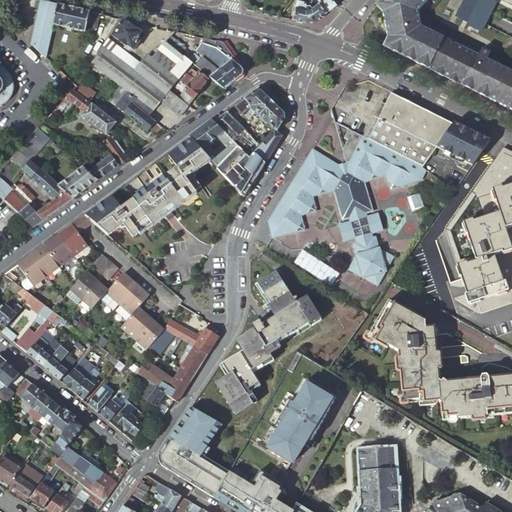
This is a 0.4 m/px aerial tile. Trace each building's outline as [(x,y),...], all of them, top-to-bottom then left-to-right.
[(40,0),(31,43),(46,57),(47,56),(54,25),(65,27),(65,28),(73,30),(73,29),(86,32),(87,28),(91,12),(78,9),(78,8),(70,6),(70,7),(40,0)] [(297,0),(293,21),(307,24),(314,23),(336,7),(331,0),(297,0)] [(387,39),(383,47),(453,81),(504,107),(511,110),(511,72),(486,59),(489,53),(481,49),(478,55),(420,27),(420,10),(428,0),(382,0),(376,7),(383,13),(387,39)] [(91,12),(87,28),(97,31),(101,15),(91,12)] [(132,23),(125,19),(124,20),(123,20),(113,35),(120,40),(119,41),(125,45),(126,44),(134,49),(139,41),(138,40),(141,34),(142,33),(142,32),(141,31),(131,25),(132,23)] [(102,46),(91,64),(128,91),(136,97),(132,103),(148,116),(161,101),(170,90),(192,63),(166,41),(152,58),(147,55),(140,63),(118,46),(112,54),(102,46)] [(237,62),(223,43),(217,41),(215,48),(216,48),(223,53),(230,58),(231,60),(237,64),(237,62)] [(216,48),(215,48),(201,43),(196,51),(220,69),(231,60),(230,58),(223,53),(216,48)] [(205,60),(199,68),(224,89),(229,86),(234,82),(240,78),(243,76),(243,71),(241,67),(237,64),(231,60),(220,69),(218,71),(205,60)] [(0,105),(1,107),(2,106),(2,105),(3,105),(4,104),(6,104),(8,102),(9,101),(10,100),(11,98),(12,96),(12,95),(13,95),(13,93),(12,93),(13,92),(13,91),(13,89),(13,88),(13,86),(13,84),(12,83),(12,81),(11,79),(13,78),(12,77),(10,77),(10,76),(9,75),(7,72),(6,71),(5,70),(6,69),(5,68),(4,68),(0,65),(1,64),(0,63),(1,62),(0,61),(0,105)] [(188,86),(178,98),(188,106),(200,91),(199,90),(208,80),(197,71),(196,72),(192,69),(182,81),(188,86)] [(99,109),(73,90),(56,108),(64,114),(67,113),(75,104),(86,112),(83,116),(107,134),(116,123),(109,117),(99,109)] [(170,90),(161,101),(179,117),(188,106),(178,98),(170,90)] [(124,113),(132,103),(136,97),(128,91),(116,106),(124,113)] [(275,131),(276,133),(285,119),(284,114),(280,109),(266,96),(261,91),(256,91),(251,95),(244,100),(253,108),(251,109),(256,113),(262,120),(264,122),(267,125),(268,126),(269,125),(275,131)] [(432,154),(453,125),(391,94),(385,105),(368,140),(423,167),(427,161),(432,154)] [(253,108),(244,100),(240,103),(235,107),(244,116),(245,115),(246,115),(250,112),(254,116),(256,113),(251,109),(253,108)] [(380,102),(362,137),(368,140),(385,105),(380,102)] [(148,116),(132,103),(124,113),(147,132),(149,129),(155,122),(148,116)] [(102,106),(99,109),(109,117),(112,113),(102,106)] [(224,114),(214,122),(238,145),(239,146),(251,157),(254,153),(266,163),(282,137),(276,133),(275,131),(272,134),(262,144),(259,146),(251,137),(233,119),(236,117),(230,110),(224,114)] [(112,113),(109,117),(116,123),(121,117),(114,111),(112,113)] [(245,115),(244,116),(249,121),(254,116),(250,112),(246,115),(245,115)] [(191,139),(211,160),(216,165),(219,163),(215,159),(217,157),(205,144),(218,134),(233,149),(238,145),(214,122),(212,120),(202,127),(189,136),(191,139)] [(156,134),(162,128),(155,122),(149,129),(156,134)] [(458,126),(454,123),(453,125),(432,154),(433,153),(444,159),(456,166),(467,172),(479,156),(489,141),(478,136),(477,135),(476,134),(467,130),(458,126)] [(272,134),(275,131),(269,125),(268,126),(267,125),(265,126),(272,134)] [(45,145),(51,139),(38,128),(33,134),(45,145)] [(368,140),(362,137),(348,130),(344,138),(347,140),(341,151),(345,164),(337,166),(311,151),(266,224),(270,239),(296,233),(303,222),(301,216),(308,214),(314,204),(313,197),(319,195),(322,191),(327,194),(333,192),(340,221),(347,219),(365,215),(372,213),(364,183),(384,177),(386,184),(397,190),(413,186),(411,177),(419,175),(424,177),(426,171),(422,168),(423,167),(368,140)] [(33,134),(28,140),(40,150),(45,145),(33,134)] [(253,135),(251,137),(259,146),(262,144),(253,135)] [(129,159),(113,137),(112,138),(103,144),(104,147),(108,151),(111,156),(119,166),(129,159)] [(61,149),(51,139),(45,145),(40,150),(36,155),(31,160),(35,163),(50,148),(58,154),(61,149)] [(111,198),(85,216),(109,238),(119,230),(120,230),(121,230),(123,230),(124,230),(124,229),(125,229),(132,238),(137,234),(139,236),(144,232),(144,229),(155,220),(160,221),(175,209),(176,205),(187,197),(191,197),(196,194),(197,193),(195,191),(201,187),(194,178),(195,172),(198,169),(198,166),(204,162),(207,163),(211,160),(191,139),(155,165),(160,173),(163,177),(153,185),(145,191),(131,201),(120,209),(111,198)] [(28,140),(23,145),(36,155),(40,150),(28,140)] [(23,145),(18,151),(30,161),(31,160),(36,155),(23,145)] [(218,167),(245,197),(266,163),(254,153),(251,157),(239,146),(221,165),(218,167)] [(108,151),(104,147),(99,150),(103,155),(108,151)] [(511,152),(503,148),(492,163),(445,230),(457,268),(475,262),(473,256),(460,261),(450,231),(504,154),(511,158),(511,152)] [(18,151),(10,159),(24,169),(30,161),(18,151)] [(475,262),(457,268),(469,304),(476,302),(506,292),(494,256),(511,250),(505,230),(511,227),(511,158),(504,154),(450,231),(460,261),(473,256),(475,262)] [(88,173),(98,181),(107,175),(117,168),(119,166),(111,156),(88,173)] [(94,161),(91,157),(85,161),(88,166),(94,161)] [(30,161),(24,169),(22,172),(55,201),(66,193),(58,186),(41,171),(36,167),(30,161)] [(39,163),(36,167),(41,171),(44,167),(39,163)] [(66,193),(74,199),(88,189),(98,181),(88,173),(87,171),(84,169),(83,168),(58,186),(66,193)] [(163,177),(160,173),(150,180),(153,185),(163,177)] [(411,177),(413,186),(421,184),(424,177),(419,175),(411,177)] [(0,180),(0,196),(4,201),(9,195),(5,191),(8,188),(0,180)] [(150,180),(142,187),(145,191),(153,185),(150,180)] [(388,193),(397,190),(386,184),(388,193)] [(18,185),(16,188),(31,202),(35,198),(21,185),(20,187),(18,185)] [(128,197),(131,201),(145,191),(142,187),(128,197)] [(4,201),(34,228),(44,220),(48,218),(41,211),(37,208),(35,211),(28,206),(27,207),(11,193),(9,195),(4,201)] [(41,211),(48,218),(54,213),(67,204),(74,199),(66,193),(55,201),(41,211)] [(176,205),(175,209),(191,197),(187,197),(176,205)] [(316,212),(314,204),(308,214),(316,212)] [(354,243),(371,239),(370,235),(381,233),(377,214),(366,217),(365,215),(347,219),(348,222),(337,225),(342,243),(353,240),(354,243)] [(144,229),(144,232),(160,221),(155,220),(144,229)] [(305,230),(303,222),(296,233),(305,230)] [(79,235),(72,226),(66,231),(59,236),(74,257),(88,247),(79,235)] [(74,257),(59,236),(53,240),(45,246),(61,267),(74,257)] [(375,238),(371,239),(354,243),(350,244),(354,257),(346,271),(377,288),(393,258),(378,250),(375,238)] [(47,277),(61,267),(45,246),(38,251),(31,256),(47,277)] [(506,292),(476,302),(480,313),(511,301),(511,249),(511,250),(494,256),(506,292)] [(25,260),(18,266),(33,287),(47,277),(31,256),(25,260)] [(96,271),(102,276),(113,264),(107,259),(96,271)] [(102,276),(108,281),(118,269),(113,264),(102,276)] [(87,272),(86,273),(74,286),(70,291),(81,300),(97,282),(87,272)] [(123,274),(108,291),(106,293),(119,305),(136,285),(123,274)] [(226,377),(218,382),(238,414),(256,402),(250,392),(249,392),(247,390),(258,383),(252,375),(250,372),(272,359),(269,354),(280,348),(277,343),(297,331),(295,328),(317,315),(306,297),(298,302),(295,297),(292,299),(278,277),(275,279),(271,274),(254,285),(274,317),(276,320),(264,328),(261,325),(259,322),(252,326),(253,330),(239,339),(246,349),(243,351),(222,364),(229,375),(226,377)] [(97,282),(81,300),(92,310),(106,293),(108,291),(97,282)] [(18,293),(24,290),(15,283),(11,288),(18,293)] [(149,296),(136,285),(119,305),(132,316),(139,308),(149,296)] [(28,301),(32,296),(24,290),(18,293),(28,301)] [(52,311),(32,296),(28,301),(27,302),(34,307),(32,309),(40,315),(42,318),(47,322),(44,325),(43,325),(36,333),(35,332),(25,343),(21,339),(16,345),(27,354),(44,333),(52,324),(59,316),(52,311)] [(388,301),(370,334),(367,338),(372,341),(387,349),(388,347),(398,353),(399,358),(399,364),(400,366),(400,372),(403,396),(404,402),(409,401),(419,401),(419,404),(432,403),(435,406),(438,402),(440,404),(442,414),(446,414),(447,420),(450,423),(456,422),(459,419),(471,418),(477,418),(478,417),(485,417),(511,414),(511,376),(497,378),(489,379),(488,379),(486,376),(481,376),(479,380),(475,380),(467,381),(462,382),(454,382),(446,383),(443,380),(441,383),(438,381),(438,369),(437,361),(436,354),(434,335),(434,329),(425,329),(424,322),(388,301)] [(0,323),(6,328),(6,327),(17,314),(5,304),(3,305),(0,307),(0,323)] [(192,312),(180,305),(176,310),(188,318),(192,312)] [(139,308),(132,316),(121,328),(134,339),(151,320),(139,308)] [(198,324),(202,318),(192,312),(188,318),(198,324)] [(295,328),(297,331),(308,324),(310,327),(321,320),(317,315),(295,328)] [(59,316),(52,324),(56,327),(60,323),(65,326),(67,323),(64,320),(59,316)] [(276,320),(274,317),(261,325),(264,328),(276,320)] [(163,330),(151,320),(134,339),(146,351),(163,330)] [(75,329),(67,323),(65,326),(80,338),(79,338),(81,340),(85,336),(75,329)] [(209,323),(194,347),(207,356),(218,338),(215,336),(218,332),(218,331),(209,325),(210,323),(209,323)] [(6,327),(6,328),(2,333),(12,342),(17,336),(6,327)] [(165,332),(163,331),(152,349),(159,353),(165,342),(164,341),(166,337),(167,337),(169,335),(165,332)] [(27,354),(35,361),(49,345),(53,340),(44,333),(27,354)] [(367,338),(370,334),(368,333),(366,333),(364,338),(364,340),(370,343),(371,343),(372,341),(367,338)] [(89,339),(87,337),(83,342),(85,343),(84,344),(91,350),(96,344),(89,339)] [(239,339),(236,340),(243,351),(246,349),(239,339)] [(83,348),(78,343),(75,346),(80,351),(83,348)] [(49,345),(35,361),(43,368),(57,351),(49,345)] [(61,347),(57,351),(65,358),(69,354),(61,347)] [(194,347),(183,364),(197,373),(207,356),(194,347)] [(164,353),(172,358),(174,355),(171,354),(172,352),(166,349),(164,353)] [(57,351),(43,368),(51,375),(65,358),(57,351)] [(247,440),(247,441),(236,460),(273,481),(284,462),(289,466),(302,445),(308,449),(322,424),(334,403),(336,398),(346,382),(327,371),(296,352),(271,398),(247,440)] [(65,358),(51,375),(59,382),(76,362),(70,356),(71,354),(69,353),(69,354),(65,358)] [(116,360),(107,353),(104,358),(116,367),(120,362),(116,360)] [(250,372),(252,375),(274,362),(272,359),(250,372)] [(166,395),(171,399),(174,401),(177,403),(197,373),(183,364),(173,381),(144,361),(136,374),(144,379),(150,383),(166,395)] [(120,362),(116,367),(116,368),(121,372),(125,367),(120,362)] [(19,374),(6,363),(0,371),(0,382),(6,388),(7,388),(19,374)] [(222,364),(219,366),(226,377),(229,375),(222,364)] [(86,380),(74,394),(83,402),(95,387),(94,387),(96,386),(95,378),(99,373),(97,372),(99,369),(96,367),(86,380)] [(74,370),(62,384),(74,394),(86,380),(74,370)] [(32,385),(26,380),(15,394),(21,400),(32,385)] [(238,414),(218,382),(215,384),(235,416),(238,414)] [(156,408),(166,395),(150,383),(147,387),(153,391),(150,397),(143,392),(140,397),(153,407),(156,408)] [(249,392),(250,392),(259,386),(258,383),(247,390),(249,392)] [(29,412),(43,394),(32,385),(21,400),(25,402),(22,406),(29,412)] [(0,397),(8,404),(12,399),(15,394),(7,388),(6,388),(2,394),(0,392),(0,397)] [(97,414),(112,396),(102,388),(88,406),(97,414)] [(100,416),(109,424),(133,393),(131,390),(127,395),(124,393),(115,404),(112,401),(100,416)] [(53,403),(43,394),(29,412),(28,414),(39,422),(40,421),(53,403)] [(404,402),(403,396),(401,397),(400,398),(400,404),(402,405),(408,405),(409,403),(409,401),(404,402)] [(12,399),(8,404),(5,409),(12,414),(17,407),(15,406),(17,403),(12,399)] [(64,412),(53,403),(40,421),(42,422),(45,418),(54,426),(64,412)] [(134,410),(128,405),(115,421),(124,428),(135,437),(143,428),(135,421),(136,420),(132,417),(131,418),(129,416),(134,410)] [(157,426),(165,415),(162,412),(156,408),(153,407),(146,418),(157,426)] [(214,499),(229,473),(207,459),(206,461),(202,459),(199,457),(206,447),(221,425),(190,408),(184,417),(185,418),(176,432),(174,431),(168,440),(171,442),(168,447),(165,445),(159,453),(158,456),(158,459),(158,461),(160,464),(163,468),(214,499)] [(74,421),(64,412),(54,426),(64,434),(74,421)] [(52,450),(62,459),(67,453),(65,451),(67,449),(82,428),(74,421),(64,434),(56,445),(52,450)] [(25,428),(31,433),(35,428),(29,423),(25,428)] [(31,433),(42,442),(45,437),(35,428),(31,433)] [(45,437),(42,442),(52,450),(56,445),(45,437)] [(209,449),(206,447),(199,457),(202,459),(209,449)] [(294,511),(293,511),(397,511),(396,490),(394,448),(359,450),(361,492),(362,501),(362,506),(358,511),(303,511),(296,507),(294,511)] [(67,453),(62,459),(56,466),(60,469),(68,475),(80,458),(69,450),(67,453)] [(0,463),(0,478),(11,486),(11,485),(21,470),(4,458),(0,463)] [(79,483),(91,466),(80,458),(68,475),(72,477),(79,483)] [(273,481),(236,460),(229,473),(214,499),(227,507),(235,511),(293,511),(294,511),(285,507),(276,502),(281,493),(278,492),(282,486),(273,481)] [(11,485),(11,486),(29,498),(43,478),(24,465),(21,470),(11,485)] [(60,469),(56,466),(52,471),(56,474),(60,469)] [(85,487),(91,492),(103,475),(91,466),(79,483),(85,487)] [(54,475),(51,473),(31,499),(44,508),(55,493),(48,488),(54,479),(52,477),(54,475)] [(105,502),(117,485),(103,475),(91,492),(105,502)] [(135,487),(142,491),(146,494),(149,488),(144,485),(145,483),(140,480),(135,487)] [(171,511),(174,509),(181,497),(159,484),(156,489),(157,495),(165,499),(162,503),(161,505),(171,511)] [(101,508),(105,502),(91,492),(85,487),(81,493),(101,508)] [(138,496),(142,491),(135,487),(132,492),(138,496)] [(499,511),(485,503),(482,508),(460,494),(444,500),(431,505),(426,511),(499,511)] [(58,495),(48,510),(49,511),(65,511),(71,504),(58,495)] [(157,495),(155,499),(162,503),(165,499),(157,495)] [(128,497),(123,505),(133,511),(139,511),(138,511),(142,506),(128,497)] [(177,511),(184,499),(181,497),(174,509),(177,511)] [(185,511),(191,503),(184,499),(177,511),(175,511),(185,511)] [(205,511),(191,503),(185,511),(205,511)]
